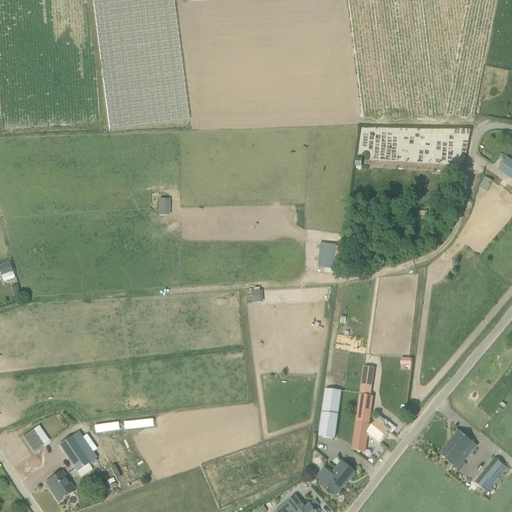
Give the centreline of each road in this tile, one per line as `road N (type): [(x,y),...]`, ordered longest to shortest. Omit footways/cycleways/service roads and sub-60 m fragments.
road 1 (track): [(198,288),(336,280),(408,263),(440,250),(459,218)]
road 2 (unclassified): [(350,511),(511,312)]
